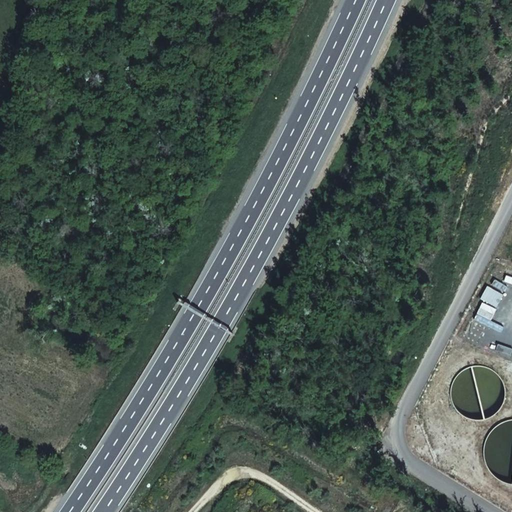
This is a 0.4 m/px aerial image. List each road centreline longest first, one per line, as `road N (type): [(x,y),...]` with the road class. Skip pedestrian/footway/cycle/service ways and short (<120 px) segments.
road 1 (secondary): [(358,0),(246,234),(73,511)]
road 2 (secondary): [(96,511),(263,236),(379,0)]
road 3 (unclassified): [(497,511),(415,468),(397,442),(397,425),(511,200)]
road 4 (track): [(193,511),(225,478),(240,474),(258,475),(321,511)]
